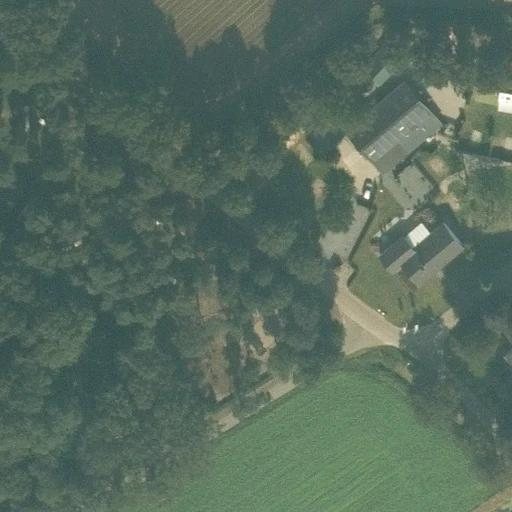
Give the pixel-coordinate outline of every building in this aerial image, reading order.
[(388,40),(364,67),(380,82),(405,55),(388,40)] [(432,130),(396,86),(347,129),(372,158),(387,146),(398,159),(432,130)] [(307,130),(326,150),(342,134),(323,114),(307,130)] [(479,146),(483,130),(463,125),(459,141),(479,146)] [(511,137),(496,134),(493,149),(511,153),(511,137)] [(439,157),(425,166),(434,179),(448,170),(439,157)] [(0,198),(14,185),(0,170),(0,198)] [(511,220),(500,221),(501,239),(511,238),(511,220)] [(444,221),(416,245),(406,233),(381,253),(393,268),(402,261),(419,281),(463,244),(444,221)]
